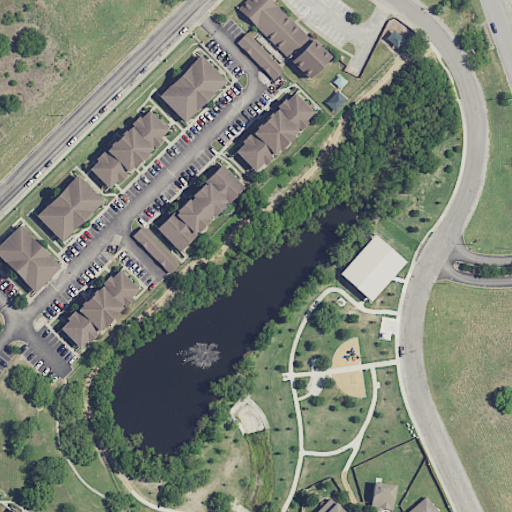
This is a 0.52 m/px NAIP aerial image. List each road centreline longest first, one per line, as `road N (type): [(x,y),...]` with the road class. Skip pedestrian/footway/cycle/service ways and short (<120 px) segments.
road 1 (residential): [(473,511),(421,398),(414,329),(432,268),(477,172),(476,114),(446,44),(396,0)]
road 2 (residential): [(206,0),(0,205)]
